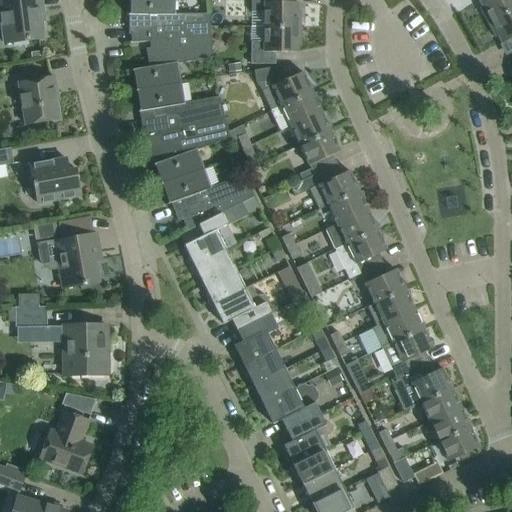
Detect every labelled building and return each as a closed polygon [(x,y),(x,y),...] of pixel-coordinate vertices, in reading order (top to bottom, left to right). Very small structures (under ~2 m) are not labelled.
[(40,0),(0,0),(0,15),(0,16),(4,44),(42,39),(40,22),(43,21),(40,0)] [(173,0),(131,0),(132,14),(125,14),(125,16),(130,16),(130,33),(128,33),(128,35),(130,35),(130,42),(129,42),(129,43),(150,42),(150,41),(210,36),(209,14),(174,14),(173,0)] [(275,2),(275,0),(252,0),(251,13),(263,13),(263,28),(300,28),(300,11),(297,11),(297,3),(275,2)] [(511,0),(477,0),(481,7),(479,8),(487,23),(511,9),(511,0)] [(511,9),(487,23),(495,38),(497,36),(501,44),(511,38),(511,9)] [(300,45),(300,28),(263,28),(263,42),(250,42),(250,65),(275,65),(275,53),(297,53),(297,45),(300,45)] [(150,41),(150,42),(150,48),(145,49),(146,50),(148,50),(151,67),(129,71),(129,72),(135,71),(139,90),(132,91),(132,92),(180,84),(177,64),(212,58),(210,36),(150,41)] [(277,80),(275,67),(253,71),(256,83),(277,80)] [(302,72),(261,92),(271,112),(311,92),(302,72)] [(18,84),(25,125),(58,119),(53,92),(56,91),(53,77),(18,84)] [(224,118),(218,97),(183,103),(180,84),(132,92),(133,93),(139,92),(142,110),(136,112),(136,113),(140,112),(143,130),(141,130),(142,131),(145,130),(147,138),(145,138),(145,139),(224,118)] [(321,112),(311,92),(271,112),(280,131),(290,126),(321,112)] [(330,132),(321,112),(290,126),(299,146),(330,132)] [(196,151),(230,139),(224,118),(145,139),(145,140),(147,139),(149,146),(146,148),(146,149),(148,148),(155,165),(150,166),(151,167),(157,165),(163,183),(157,185),(158,186),(203,169),(196,151)] [(339,152),(330,132),(299,146),(311,170),(299,175),(302,181),(336,165),(332,155),(339,152)] [(237,138),(241,149),(250,146),(246,135),(237,138)] [(254,157),(250,146),(241,149),(246,160),(254,157)] [(0,166),(13,164),(10,148),(0,149),(0,166)] [(237,156),(218,161),(221,171),(240,165),(237,156)] [(65,159),(29,165),(33,187),(34,187),(37,204),(80,197),(75,169),(67,171),(65,159)] [(341,175),(336,165),(302,181),(302,182),(290,187),(294,197),(310,189),(319,209),(327,206),(358,191),(348,171),(341,175)] [(253,198),(243,176),(210,188),(203,169),(158,186),(158,187),(164,184),(170,202),(164,205),(165,206),(169,204),(175,221),(173,221),(174,223),(182,220),(187,230),(198,225),(221,214),(240,204),(253,198)] [(367,211),(358,191),(327,206),(336,225),(367,211)] [(253,198),(240,204),(246,216),(260,209),(254,197),(253,198)] [(376,231),(367,211),(336,225),(346,245),(376,231)] [(236,245),(226,225),(221,214),(198,225),(203,237),(183,246),(189,257),(187,258),(188,263),(190,268),(225,250),(236,245)] [(386,250),(376,231),(346,245),(335,250),(349,280),(360,275),(383,264),(378,254),(386,250)] [(53,242),(37,245),(40,262),(41,264),(42,266),(44,268),(46,269),(49,270),(51,271),(54,271),(64,269),(68,288),(99,283),(94,254),(100,253),(96,234),(53,242)] [(286,249),(288,248),(294,245),(289,234),(281,238),(286,249)] [(265,241),(271,252),(279,248),(273,237),(265,241)] [(294,245),(288,248),(286,249),(291,260),(299,256),(294,245)] [(279,248),(271,252),(276,262),(284,258),(279,248)] [(203,285),(234,270),(225,250),(190,268),(192,272),(196,276),(198,275),(203,285)] [(312,260),(318,280),(331,276),(325,256),(312,260)] [(387,273),(383,264),(360,275),(364,284),(374,305),(404,290),(395,270),(387,273)] [(244,289),(234,270),(203,285),(208,296),(206,297),(207,302),(209,306),(244,289)] [(314,280),(304,285),(310,298),(321,293),(314,280)] [(236,331),(270,314),(266,306),(267,304),(267,301),(267,299),(266,298),(265,297),(262,296),(261,296),(259,296),(257,297),(252,285),(244,289),(209,306),(212,311),(215,315),(217,314),(222,325),(231,320),(236,331)] [(413,309),(404,290),(374,305),(367,307),(376,327),(383,324),(413,309)] [(38,295),(17,296),(18,308),(38,307),(38,295)] [(14,308),(15,328),(47,327),(46,307),(14,308)] [(423,329),(413,309),(383,324),(392,344),(423,329)] [(274,350),(267,335),(278,330),(270,314),(236,331),(242,342),(233,346),(238,357),(236,358),(237,363),(239,368),(274,350)] [(103,343),(106,343),(106,326),(63,327),(63,375),(107,375),(107,353),(103,353),(103,343)] [(432,349),(423,329),(392,344),(382,348),(396,378),(406,374),(405,374),(429,362),(424,353),(432,349)] [(329,336),(334,347),(342,343),(337,332),(329,336)] [(315,341),(320,352),(328,348),(323,337),(315,341)] [(348,354),(342,343),(334,347),(340,357),(348,354)] [(334,359),(328,348),(320,352),(326,362),(334,359)] [(252,385),(284,370),(274,350),(239,368),(242,372),(245,376),(247,375),(252,385)] [(357,362),(345,367),(360,397),(369,392),(371,391),(357,362)] [(434,372),(429,362),(405,374),(406,374),(396,378),(391,381),(404,411),(420,403),(451,389),(441,368),(434,372)] [(294,389),(284,370),(252,385),(258,396),(256,397),(257,402),(259,407),(294,389)] [(305,384),(294,389),(259,407),(261,411),(264,415),(266,414),(272,425),(280,420),(286,431),(320,414),(315,402),(318,400),(318,395),(315,390),(311,386),(307,387),(305,384)] [(460,408),(451,389),(420,403),(429,423),(460,408)] [(65,394),(61,405),(89,415),(95,400),(65,394)] [(469,428),(460,408),(429,423),(438,442),(469,428)] [(50,431),(39,459),(80,475),(91,447),(79,442),(87,421),(63,412),(55,433),(50,431)] [(325,425),(320,414),(286,431),(291,442),(282,446),(288,457),(286,458),(287,463),(289,468),(324,450),(331,447),(326,436),(329,434),(330,433),(331,431),(331,429),(331,427),(330,426),(329,425),(327,425),(325,425)] [(360,432),(368,428),(365,422),(357,426),(360,432)] [(360,432),(370,452),(378,448),(368,428),(360,432)] [(478,448),(469,428),(438,442),(448,462),(478,448)] [(377,434),(383,444),(391,440),(385,430),(377,434)] [(396,451),(391,441),(383,444),(388,455),(396,451)] [(370,452),(375,463),(383,459),(378,448),(370,452)] [(302,485),(333,470),(324,450),(289,468),(292,472),(295,476),(297,475),(302,485)] [(414,478),(404,458),(392,464),(402,484),(414,478)] [(0,484),(18,491),(24,476),(0,467),(0,484)] [(397,487),(387,467),(376,473),(386,493),(397,487)] [(343,489),(333,470),(302,485),(307,496),(305,497),(306,502),(308,507),(343,489)] [(346,511),(353,509),(343,489),(308,507),(311,511),(346,511)] [(66,511),(16,497),(11,511),(66,511)]
